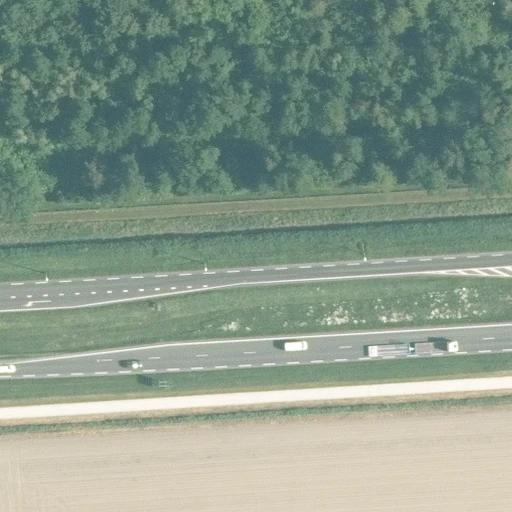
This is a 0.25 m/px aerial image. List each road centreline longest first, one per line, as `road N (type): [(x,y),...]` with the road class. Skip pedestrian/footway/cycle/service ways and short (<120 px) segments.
road 1 (primary): [(511,270),(0,303)]
road 2 (primary): [(0,380),(511,349)]
